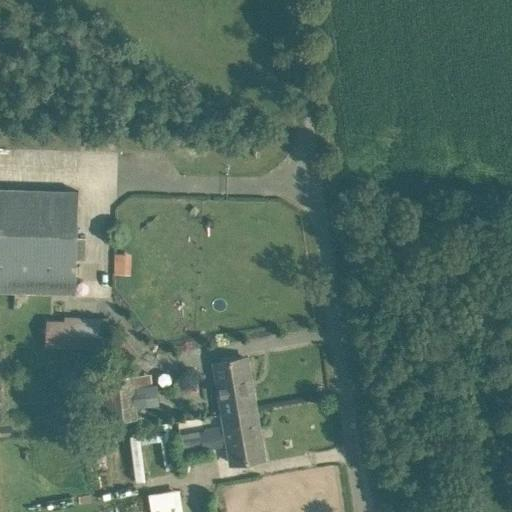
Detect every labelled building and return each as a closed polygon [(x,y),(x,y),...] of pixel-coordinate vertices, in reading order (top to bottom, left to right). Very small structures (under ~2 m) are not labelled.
[(0,291),(76,294),(76,281),(77,259),(77,237),(79,191),(0,188),(0,291)] [(77,237),(77,259),(85,259),(86,238),(77,237)] [(118,251),(118,272),(135,273),(135,251),(118,251)] [(46,347),(107,348),(108,317),(65,316),(65,320),(47,320),(46,347)] [(223,413),(254,408),(246,357),(215,363),(223,413)] [(136,402),(132,373),(92,379),(98,422),(146,415),(144,401),(136,402)] [(232,463),(243,461),(263,458),(254,408),(223,413),(232,463)] [(170,426),(134,429),(137,478),(147,478),(145,440),(170,438),(170,426)] [(182,452),(204,449),(201,431),(180,434),(182,452)] [(182,511),(179,489),(148,494),(150,511),(182,511)]
